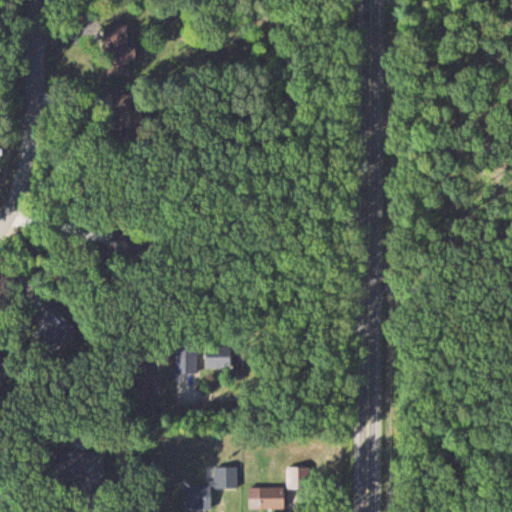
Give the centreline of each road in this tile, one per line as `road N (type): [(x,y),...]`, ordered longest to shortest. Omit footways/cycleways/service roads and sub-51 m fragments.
road 1 (tertiary): [(366,511),(369,0)]
road 2 (residential): [(0,224),(28,163),(38,0)]
